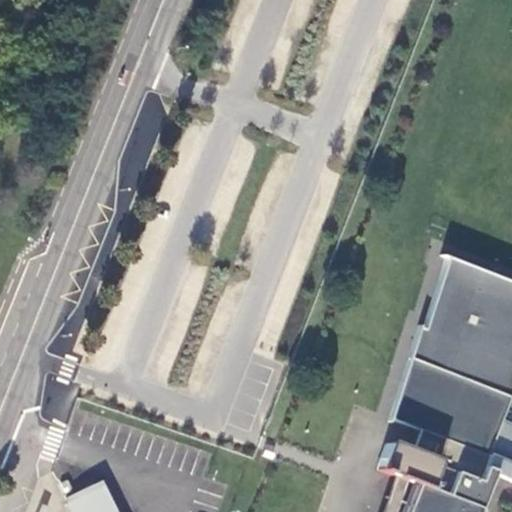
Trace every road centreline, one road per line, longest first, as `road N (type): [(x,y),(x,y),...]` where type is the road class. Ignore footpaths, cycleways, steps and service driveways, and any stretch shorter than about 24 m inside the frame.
road 1 (tertiary): [(0,412),(165,0)]
road 2 (unknown): [(345,511),(357,477),(213,416)]
road 3 (unknown): [(23,422),(133,480),(149,493),(154,511)]
